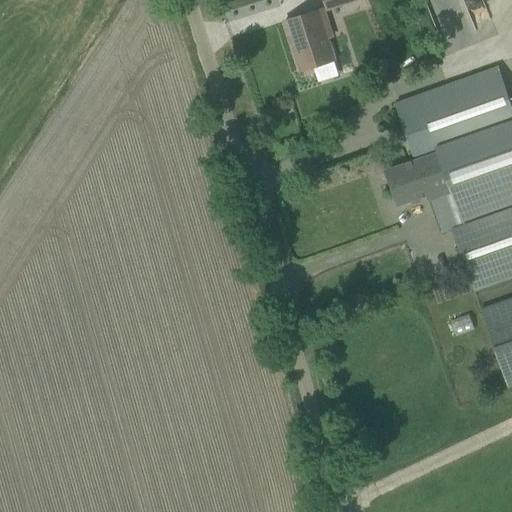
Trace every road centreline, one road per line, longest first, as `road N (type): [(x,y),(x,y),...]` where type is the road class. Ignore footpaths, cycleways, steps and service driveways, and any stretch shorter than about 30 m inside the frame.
road 1 (unclassified): [(333,511),(184,0)]
road 2 (unknown): [(332,508),(511,426)]
